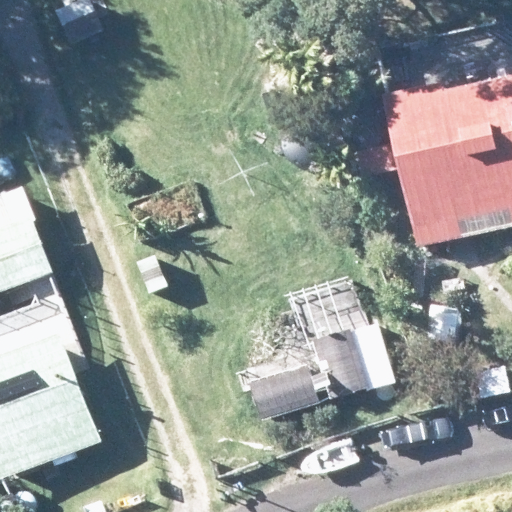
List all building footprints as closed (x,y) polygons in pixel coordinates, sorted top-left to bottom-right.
[(62,16),(75,51),(112,37),(98,1),(62,16)] [(511,90),(456,102),(453,94),(400,105),(430,246),(511,231),(511,90)] [(399,176),(394,150),(360,155),(364,181),(399,176)] [(0,303),(59,279),(37,224),(5,237),(0,224),(0,303)] [(140,265),(155,302),(176,294),(162,257),(140,265)] [(434,308),(430,341),(458,344),(462,311),(434,308)] [(397,387),(379,325),(319,342),(336,403),(397,387)] [(0,373),(0,484),(2,491),(106,452),(68,348),(0,373)] [(256,389),(268,425),(324,409),(314,373),(256,389)]
